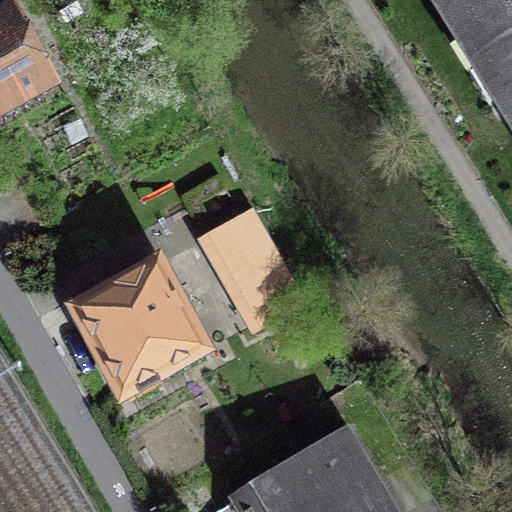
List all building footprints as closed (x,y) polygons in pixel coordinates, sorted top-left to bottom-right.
[(511,0),(431,0),(477,72),(511,50),(511,0)] [(8,17),(0,21),(0,108),(44,84),(8,17)] [(511,50),(477,72),(511,128),(511,50)] [(246,218),(208,239),(253,322),(291,302),(246,218)] [(155,261),(76,304),(125,397),(205,354),(155,261)] [(396,511),(349,433),(238,500),(245,511),(396,511)]
